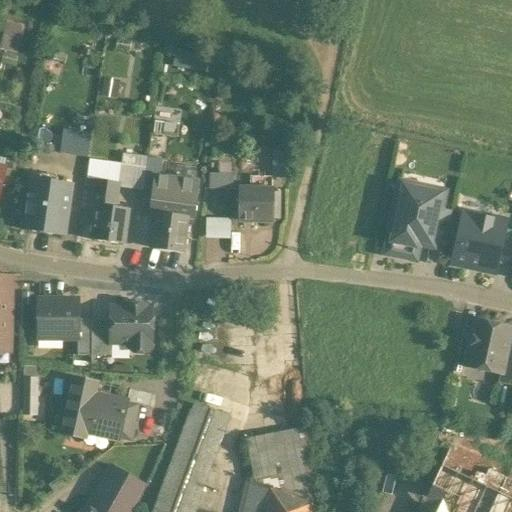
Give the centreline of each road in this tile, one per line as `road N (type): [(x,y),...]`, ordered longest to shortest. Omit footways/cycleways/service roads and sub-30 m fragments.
road 1 (residential): [(0,255),(173,280),(289,270),(511,302)]
road 2 (track): [(348,0),(289,270)]
